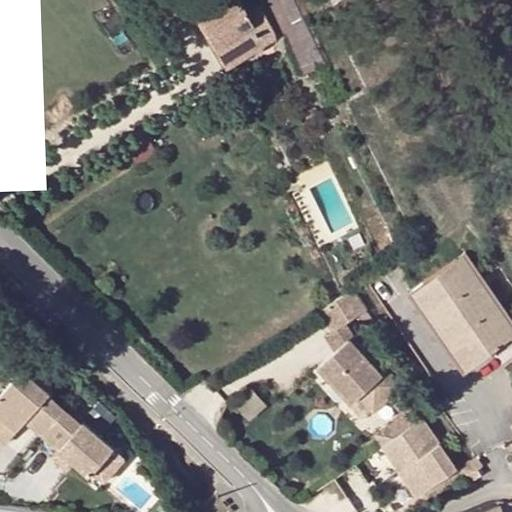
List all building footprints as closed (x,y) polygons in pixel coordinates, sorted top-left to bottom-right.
[(275,42),(274,31),(261,7),(250,14),(241,0),(210,0),(213,4),(196,14),(203,27),(207,26),(219,47),(216,48),(228,68),(275,42)] [(257,0),(241,0),(250,14),(261,7),(257,0)] [(297,0),(274,0),(269,2),(286,36),(288,34),(308,74),(328,64),(297,0)] [(349,44),(354,57),(368,51),(361,37),(349,44)] [(511,319),(468,256),(462,260),(511,332),(511,319)] [(511,332),(462,260),(414,294),(467,371),(511,339),(511,332)] [(357,291),(322,313),(336,335),(371,312),(357,291)] [(350,341),(321,368),(355,404),(362,398),(375,413),(402,388),(387,374),(383,377),(350,341)] [(24,369),(0,397),(0,417),(17,432),(28,421),(44,435),(66,409),(49,395),(51,393),(24,369)] [(83,423),(66,409),(44,435),(61,449),(92,475),(115,448),(84,422),(83,423)] [(0,417),(0,437),(7,444),(17,432),(0,417)] [(457,471),(423,421),(385,447),(418,497),(457,471)] [(473,463),(463,470),(473,486),(483,479),(473,463)]
